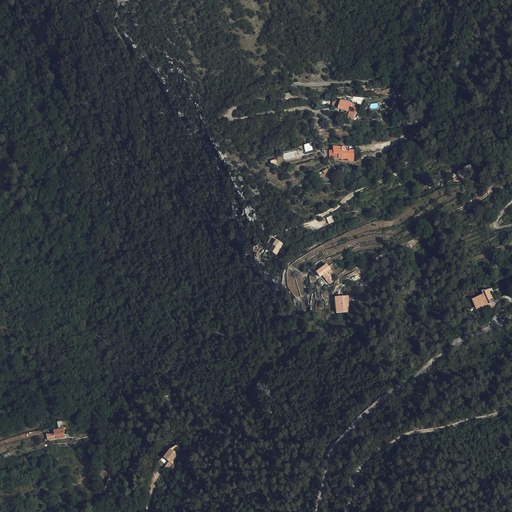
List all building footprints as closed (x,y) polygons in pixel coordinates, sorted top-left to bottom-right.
[(359,100),(341,93),(337,102),(348,106),(345,113),(352,116),(359,100)] [(343,143),(343,144),(343,151),(341,151),(341,155),(350,154),(351,156),(356,156),(356,145),(348,145),(348,142),(347,141),(346,141),(345,141),(344,141),(343,142),(343,143)] [(311,142),(303,144),(305,152),(313,150),(311,142)] [(467,166),(461,169),(463,174),(476,170),(474,164),(467,166)] [(320,271),(323,270),(320,266),(327,262),(331,269),(334,267),(328,258),(317,266),(320,271)] [(327,262),(320,266),(323,270),(331,280),(336,276),(331,269),(327,262)] [(484,287),(485,291),(475,295),(479,306),(484,304),(486,308),(495,304),(492,296),(495,295),(491,286),(487,288),(487,286),(484,287)] [(349,312),(348,295),(335,296),(336,313),(349,312)] [(59,433),(68,433),(68,428),(63,428),(62,424),(58,424),(58,430),(59,430),(59,433)] [(182,448),(179,441),(174,444),(170,447),(165,450),(170,455),(171,456),(182,448)] [(173,459),(171,456),(170,455),(164,460),(167,464),(173,459)] [(110,484),(116,473),(111,471),(108,477),(109,477),(107,481),(104,484),(102,486),(105,489),(110,484)]
